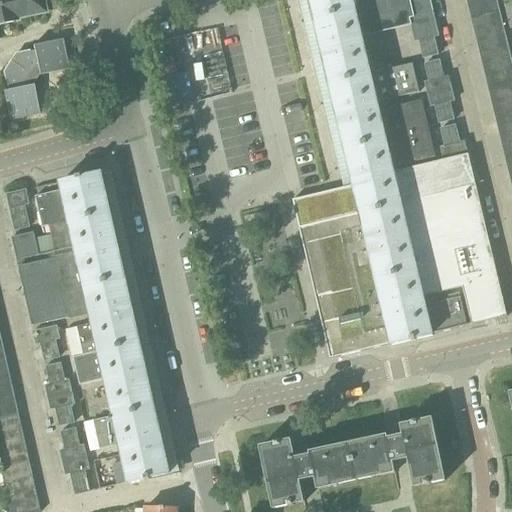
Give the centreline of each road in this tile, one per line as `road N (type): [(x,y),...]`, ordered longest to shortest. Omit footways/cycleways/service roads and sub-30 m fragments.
road 1 (residential): [(194,417),(131,129)]
road 2 (residential): [(511,267),(447,0)]
road 3 (residential): [(194,417),(458,356)]
road 4 (residential): [(486,511),(458,356)]
road 5 (residential): [(0,167),(131,129)]
road 6 (residential): [(131,129),(105,10)]
